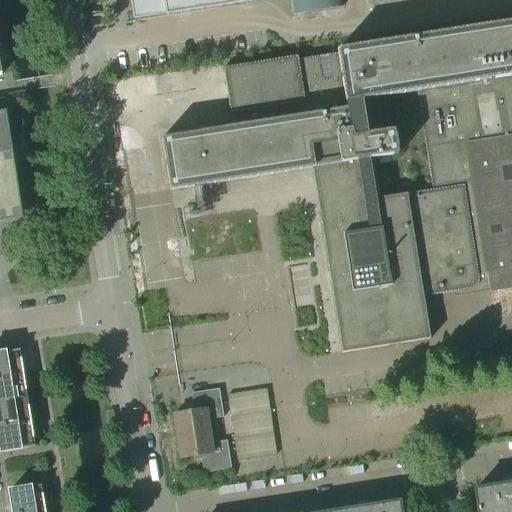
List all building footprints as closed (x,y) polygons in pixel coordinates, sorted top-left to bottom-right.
[(129,0),(133,20),(259,0),(129,0)] [(291,0),(293,15),(341,8),(339,0),(291,0)] [(454,297),(490,291),(490,292),(511,289),(511,22),(337,50),(337,54),(298,60),(297,57),(223,69),(230,114),(238,113),(240,126),(161,139),(170,192),(327,166),(329,180),(324,182),(326,193),(331,193),(333,206),(318,209),(342,354),(430,340),(423,297),(453,292),(454,297)] [(0,112),(0,221),(22,219),(6,111),(0,112)] [(0,378),(24,375),(20,350),(0,353),(0,378)] [(0,378),(0,402),(27,399),(24,375),(0,378)] [(187,413),(173,415),(177,437),(210,432),(208,420),(223,418),(219,390),(191,394),(193,408),(186,409),(187,413)] [(0,402),(0,427),(31,422),(27,399),(0,402)] [(31,422),(0,427),(0,452),(35,447),(31,422)] [(210,432),(177,437),(180,459),(194,457),(194,461),(202,460),(204,474),(231,469),(227,441),(212,443),(210,432)] [(511,511),(511,503),(509,482),(504,482),(505,485),(475,490),(477,511),(511,511)] [(9,491),(12,511),(34,511),(45,510),(41,486),(9,491)] [(364,505),(364,507),(365,511),(400,511),(399,502),(369,507),(369,504),(364,505)]
